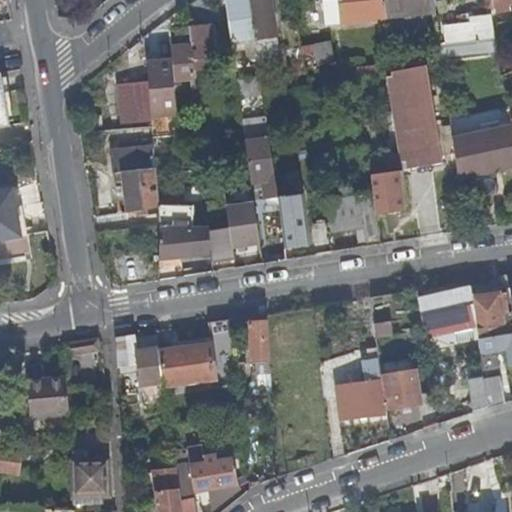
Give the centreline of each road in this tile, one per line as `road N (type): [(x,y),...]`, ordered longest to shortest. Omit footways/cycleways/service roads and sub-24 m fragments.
road 1 (residential): [(91,316),(511,248)]
road 2 (unclassified): [(91,316),(48,67)]
road 3 (residential): [(511,432),(271,511)]
road 4 (residential): [(48,67),(92,52),(163,0)]
